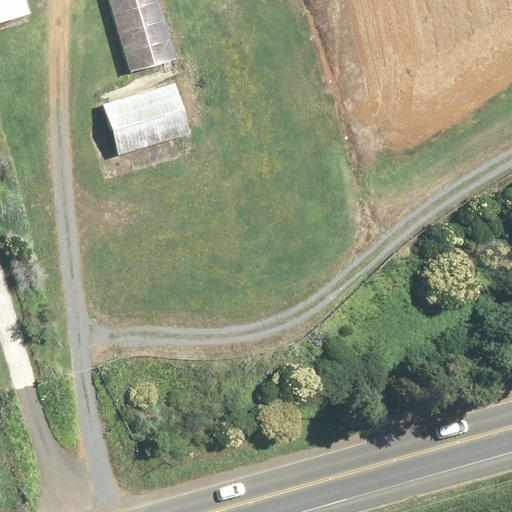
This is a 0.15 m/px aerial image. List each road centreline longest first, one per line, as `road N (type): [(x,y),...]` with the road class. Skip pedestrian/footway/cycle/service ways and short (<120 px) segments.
road 1 (track): [(23,379),(102,342),(188,343),(316,298),(430,207),(511,166)]
road 2 (primary): [(228,511),(511,431)]
road 3 (track): [(0,300),(61,511)]
